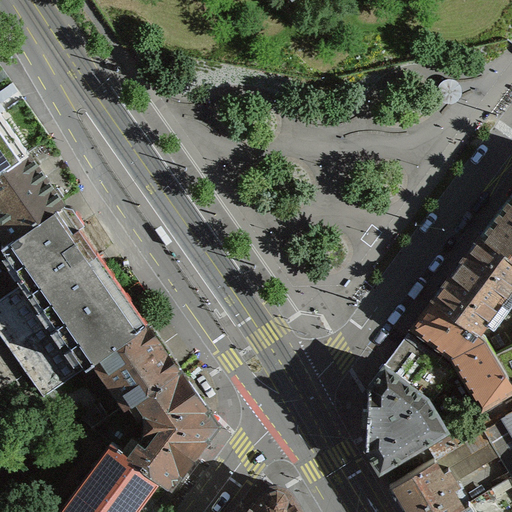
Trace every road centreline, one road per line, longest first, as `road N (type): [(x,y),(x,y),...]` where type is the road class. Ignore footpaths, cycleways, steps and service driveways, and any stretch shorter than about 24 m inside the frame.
road 1 (secondary): [(300,395),(30,0)]
road 2 (residential): [(300,395),(511,133)]
road 3 (secondary): [(203,511),(300,395)]
road 4 (secondary): [(369,511),(300,395)]
